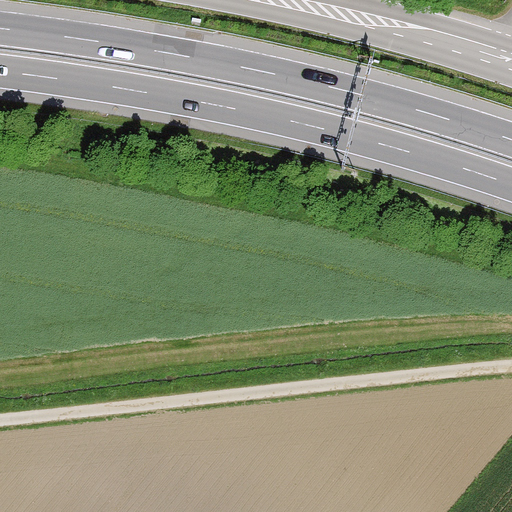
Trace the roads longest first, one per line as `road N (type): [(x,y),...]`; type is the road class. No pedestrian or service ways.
road 1 (motorway): [(0,73),(178,97),(511,185)]
road 2 (motorway): [(511,141),(261,72),(0,31)]
road 3 (track): [(0,420),(511,366)]
road 4 (secondary): [(511,60),(276,0)]
